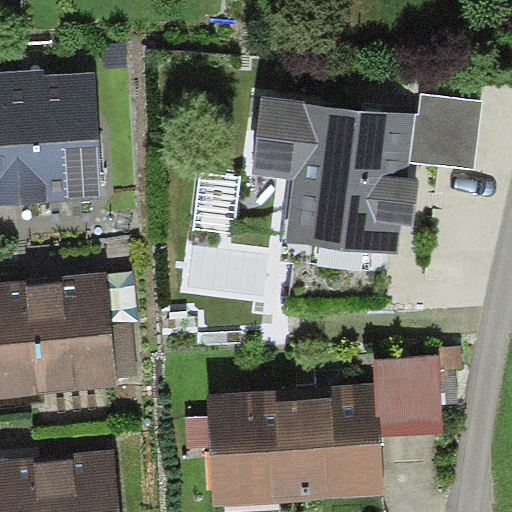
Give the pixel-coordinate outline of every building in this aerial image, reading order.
[(42,73),(0,74),(0,207),(100,201),(93,78),(42,81),(42,73)] [(292,186),(284,243),(395,258),(399,226),(412,228),(418,184),(403,182),(406,160),(472,168),(480,104),(424,97),(421,121),(263,101),(253,181),(292,186)] [(10,278),(0,279),(0,403),(117,391),(116,375),(110,327),(105,276),(70,280),(10,287),(10,278)] [(132,325),(110,327),(116,375),(135,374),(132,325)] [(375,380),(208,391),(217,507),(383,495),(379,434),(375,380)] [(0,511),(122,511),(116,451),(79,455),(32,459),(31,450),(0,453),(0,511)]
